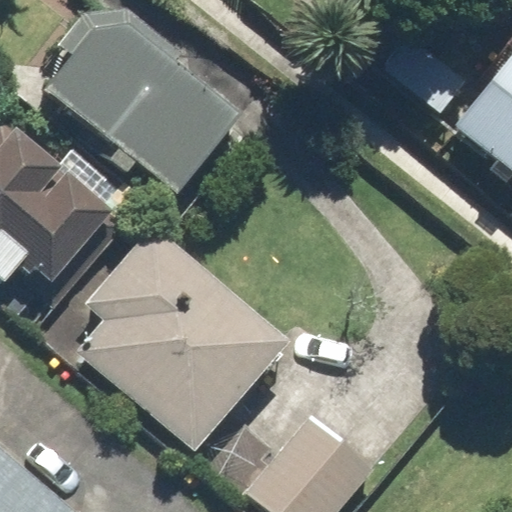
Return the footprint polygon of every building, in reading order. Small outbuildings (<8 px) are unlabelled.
[(408,32),(382,65),(443,113),(469,81),(408,32)] [(89,35),(27,106),(154,216),(216,145),(89,35)] [(511,58),(454,128),(511,177),(511,58)] [(118,234),(0,140),(0,312),(34,339),(118,234)] [(271,361),(143,253),(53,359),(181,467),(271,361)] [(278,511),(340,511),(380,467),(317,413),(251,489),(278,511)] [(79,511),(0,445),(0,511),(79,511)]
